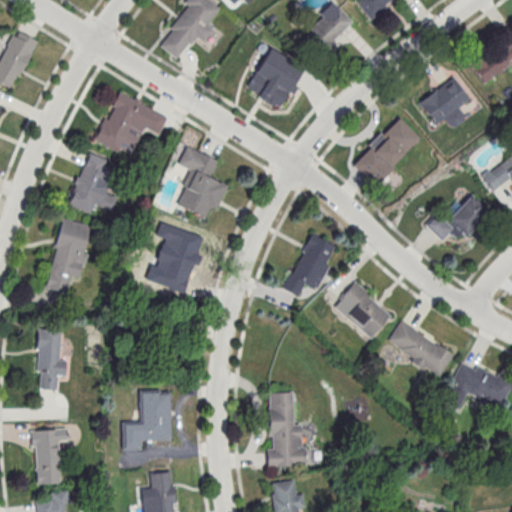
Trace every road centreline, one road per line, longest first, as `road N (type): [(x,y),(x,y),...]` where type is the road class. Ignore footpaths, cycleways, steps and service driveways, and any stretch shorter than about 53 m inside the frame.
road 1 (residential): [(223,511),(214,441),(219,341),(259,221),(303,148),(349,96),(472,0)]
road 2 (residential): [(511,334),(423,281),(291,166),(25,0)]
road 3 (residential): [(0,249),(47,121),(122,0)]
